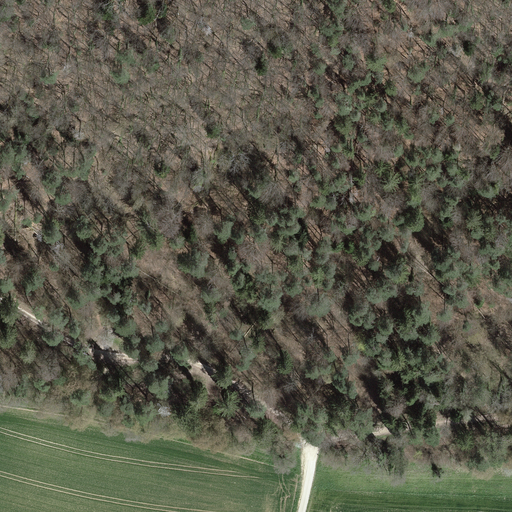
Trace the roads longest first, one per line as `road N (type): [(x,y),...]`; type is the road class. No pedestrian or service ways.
road 1 (track): [(314,449),(205,366),(104,355),(0,300)]
road 2 (track): [(511,414),(341,436),(314,449)]
